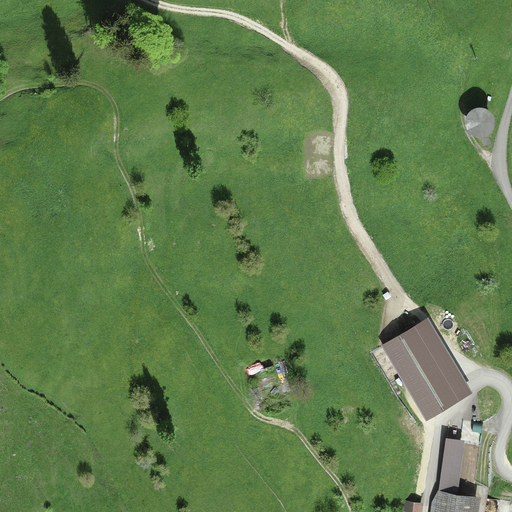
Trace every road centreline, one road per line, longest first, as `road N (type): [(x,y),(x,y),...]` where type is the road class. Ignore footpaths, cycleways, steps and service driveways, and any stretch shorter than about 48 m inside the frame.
road 1 (motorway): [(30,0),(173,268),(333,511)]
road 2 (track): [(153,0),(236,17),(335,82),(348,205),(408,306)]
road 3 (motorway): [(357,0),(511,281)]
road 4 (track): [(499,165),(465,118),(469,29),(455,0)]
road 5 (track): [(349,511),(309,447),(260,421)]
